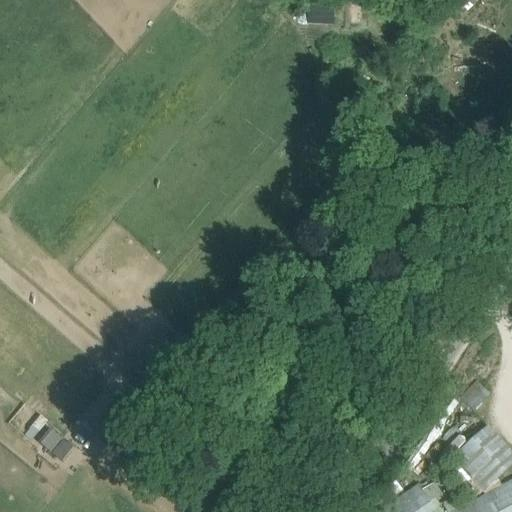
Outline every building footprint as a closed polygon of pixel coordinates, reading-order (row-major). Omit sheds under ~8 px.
[(146,380),(177,343),(158,328),(127,365),(146,380)] [(473,412),(490,395),(477,382),(460,399),(473,412)] [(33,442),(59,462),(70,448),(44,428),(33,442)] [(511,468),(511,454),(502,443),(488,428),(454,458),(485,493),(511,468)] [(511,511),(511,482),(455,511),(511,511)] [(432,511),(435,510),(419,487),(381,511),(432,511)]
